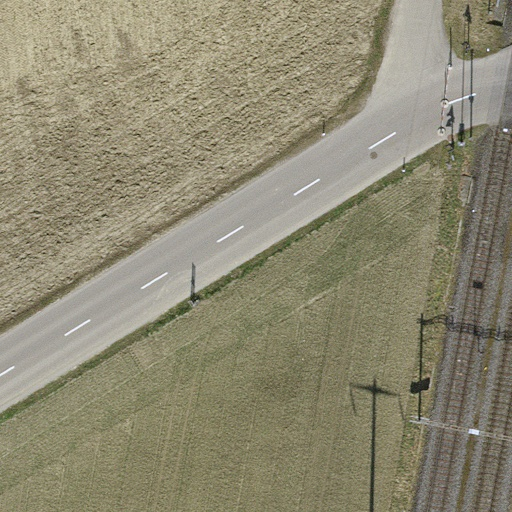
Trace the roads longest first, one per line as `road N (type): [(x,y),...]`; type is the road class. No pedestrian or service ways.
road 1 (tertiary): [(0,376),(403,129),(511,86)]
road 2 (track): [(423,0),(403,129)]
